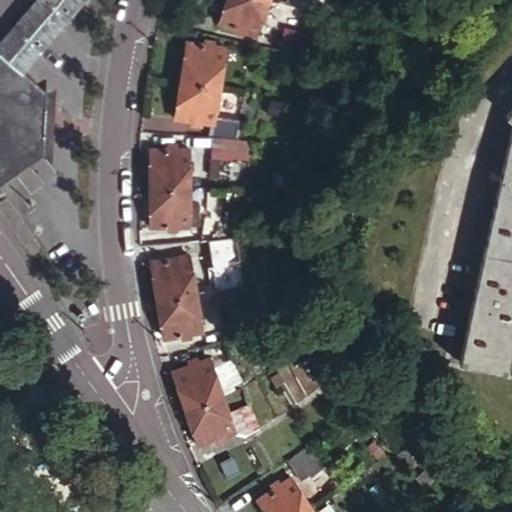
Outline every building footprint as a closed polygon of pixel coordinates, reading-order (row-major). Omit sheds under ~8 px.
[(82,1),(82,0),(35,0),(0,40),(0,56),(19,74),(48,41),(76,8),(82,1)] [(251,35),(261,0),(221,0),(214,23),(251,35)] [(300,0),(299,3),(315,10),(318,0),(300,0)] [(283,28),(278,50),(318,60),(323,37),(283,28)] [(186,40),(178,82),(217,89),(224,47),(186,40)] [(303,59),(284,54),(280,65),(297,72),(303,59)] [(36,90),(19,74),(0,56),(0,187),(13,178),(42,156),(36,90)] [(217,89),(178,82),(173,119),(209,125),(211,125),(213,116),(217,89)] [(237,120),(213,116),(211,125),(209,125),(208,136),(235,139),(237,120)] [(511,338),(511,120),(461,342),(456,362),(504,373),(511,338)] [(149,149),(149,190),(190,190),(190,149),(149,149)] [(207,149),(207,163),(221,163),(221,149),(207,149)] [(190,190),(149,190),(149,230),(190,229),(190,190)] [(147,262),(153,301),(192,295),(186,257),(147,262)] [(192,295),(153,301),(159,341),(196,335),(198,335),(197,324),(192,295)] [(196,335),(200,348),(225,342),(217,318),(197,324),(198,335),(196,335)] [(200,348),(205,359),(210,358),(217,379),(233,374),(227,357),(230,356),(225,342),(200,348)] [(301,360),(284,368),(290,377),(299,371),(314,391),(326,383),(308,357),(301,360)] [(170,371),(182,408),(222,394),(217,379),(210,358),(205,359),(170,371)] [(256,430),(242,388),(222,394),(235,433),(243,430),(244,434),(256,430)] [(222,394),(182,408),(195,446),(235,433),(222,394)] [(307,444),(287,458),(295,471),(316,457),(307,444)] [(256,501),(263,511),(308,511),(310,511),(290,478),(256,501)] [(124,511),(133,506),(127,498),(117,506),(121,511),(124,511)]
